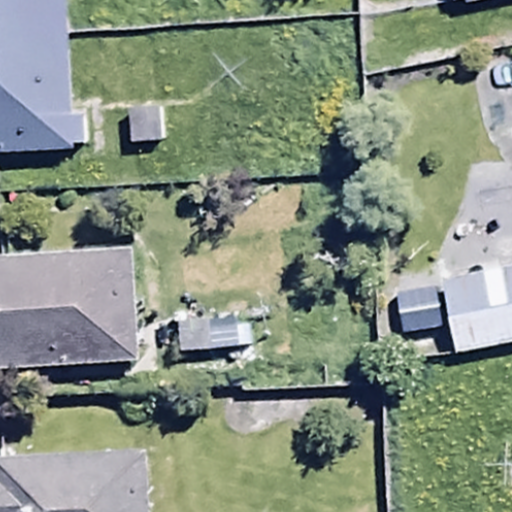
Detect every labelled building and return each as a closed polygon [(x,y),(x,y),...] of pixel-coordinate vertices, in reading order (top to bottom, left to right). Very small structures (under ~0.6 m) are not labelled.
[(67,0),(0,0),(0,166),(74,163),(67,0)] [(511,0),(449,0),(452,13),(511,2),(511,0)] [(0,272),(0,381),(137,373),(130,264),(0,272)] [(441,291),(455,363),(511,354),(511,279),(456,288),(441,291)] [(0,470),(0,511),(148,511),(147,466),(0,470)]
